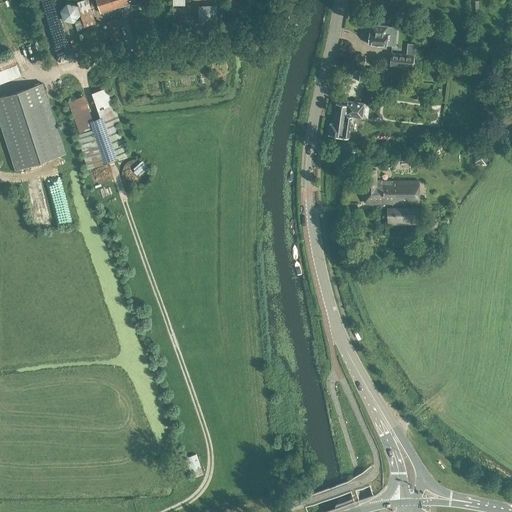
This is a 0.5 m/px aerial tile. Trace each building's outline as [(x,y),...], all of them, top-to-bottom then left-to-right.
[(140,1),(140,0),(97,0),(101,13),(131,3),(131,4),(140,1)] [(241,0),(226,0),(228,25),(242,25),(241,0)] [(73,22),(80,15),(77,5),(67,3),(60,10),(63,20),(73,22)] [(220,7),(201,8),(201,25),(220,25),(220,7)] [(369,32),(368,44),(387,45),(389,25),(370,24),(370,32),(369,32)] [(412,54),(390,52),(389,65),(411,67),(412,54)] [(372,69),(360,67),(358,80),(370,82),(372,69)] [(0,95),(0,116),(16,168),(65,151),(42,82),(0,95)] [(111,100),(107,88),(97,92),(98,95),(97,96),(100,104),(111,100)] [(84,95),(68,101),(79,134),(78,134),(82,147),(80,148),(87,166),(86,167),(87,170),(108,162),(84,95)] [(329,134),(349,137),(351,123),(353,123),(354,117),(362,118),(364,103),(347,101),(347,100),(339,99),(338,104),(336,104),(333,124),(331,123),(329,134)] [(112,110),(99,114),(114,159),(128,154),(116,121),(119,120),(117,113),(114,114),(112,110)] [(476,153),(475,162),(486,163),(487,154),(476,153)] [(148,176),(149,172),(149,169),(149,166),(147,163),(145,160),(142,158),(139,157),(136,157),(133,157),(129,158),(127,160),(124,162),(123,165),(122,169),(122,172),(123,175),(124,178),(126,181),(129,183),(132,184),(135,184),(139,184),(142,183),(144,181),(147,179),(148,176)] [(377,170),(366,170),(366,203),(419,202),(419,180),(377,180),(377,170)] [(418,207),(387,208),(388,222),(393,222),(393,225),(419,224),(418,207)] [(195,479),(206,475),(198,456),(188,460),(195,479)]
